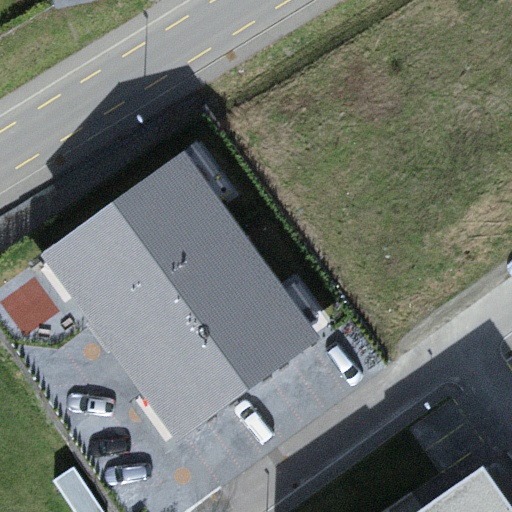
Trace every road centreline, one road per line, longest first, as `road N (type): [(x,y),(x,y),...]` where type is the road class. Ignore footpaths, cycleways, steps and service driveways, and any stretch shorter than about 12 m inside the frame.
road 1 (residential): [(511,296),(223,511)]
road 2 (unclassified): [(262,0),(0,161)]
